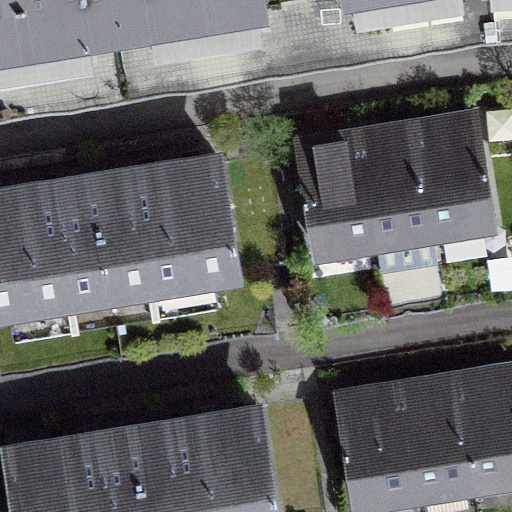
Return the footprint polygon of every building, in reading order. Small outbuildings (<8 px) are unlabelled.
[(0,0),(0,65),(285,16),(282,0),(0,0)] [(357,0),(359,11),(412,0),(357,0)] [(416,123),(433,228),(491,219),(474,113),(416,123)] [(358,132),(375,237),(433,228),(416,123),(358,132)] [(375,237),(358,132),(300,141),(317,247),(375,237)] [(216,153),(0,188),(0,303),(235,265),(216,153)] [(511,366),(456,375),(473,481),(511,474),(511,366)] [(399,384),(416,490),(473,481),(456,375),(399,384)] [(416,490),(399,384),(340,393),(357,499),(416,490)] [(274,511),(257,405),(9,445),(20,511),(274,511)]
